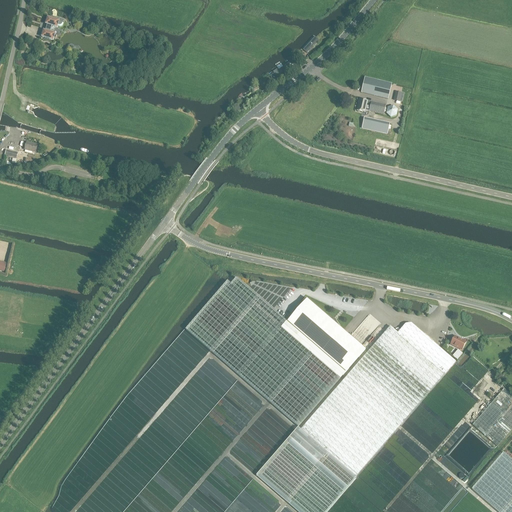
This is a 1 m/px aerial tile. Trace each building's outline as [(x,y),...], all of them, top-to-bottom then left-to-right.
[(48,18),(46,24),(48,25),(46,31),(44,31),(42,37),(53,41),(55,33),(54,33),(54,32),(53,32),(53,31),(53,30),(53,29),(54,29),(54,28),(55,28),(56,28),(57,28),(59,28),(59,26),(60,26),(60,27),(61,27),(62,27),(63,26),(64,25),(64,24),(65,21),(54,17),(53,20),(48,18)] [(83,26),(83,28),(87,29),(89,22),(80,20),(79,24),(83,26)] [(318,45),(316,42),(305,50),(307,54),(318,45)] [(295,65),(292,60),(279,70),(282,75),(295,65)] [(388,99),(391,84),(365,77),(361,93),(388,99)] [(359,100),(357,111),(365,112),(365,110),(369,111),(372,112),(384,115),(386,106),(371,102),(367,102),(367,101),(359,100)] [(393,106),(387,108),(386,114),(391,118),(396,116),(398,110),(393,106)] [(387,134),(389,124),(364,118),(362,129),(387,134)] [(36,153),(38,145),(27,142),(25,150),(36,153)] [(17,158),(18,153),(7,150),(5,155),(17,158)] [(228,281),(186,330),(269,402),(298,427),(365,350),(362,347),(361,346),(350,337),(350,336),(347,334),(343,330),(341,328),(335,319),(325,315),(306,298),(301,305),(301,306),(287,322),(236,278),(231,284),(228,281)] [(390,327),(301,430),(329,454),(356,477),(410,415),(455,362),(430,340),(411,324),(406,324),(398,333),(390,327)] [(461,350),(466,343),(454,337),(450,345),(461,350)] [(452,357),(457,361),(463,354),(458,350),(452,357)] [(252,420),(262,404),(261,402),(256,402),(253,400),(254,397),(250,397),(250,395),(248,395),(248,392),(246,390),(244,386),(240,381),(229,373),(227,375),(225,371),(216,365),(215,411),(218,410),(235,410),(237,414),(236,416),(239,416),(243,418),(243,421),(242,422),(246,425),(244,421),(244,420),(246,422),(246,424),(252,420)] [(497,446),(511,429),(511,395),(504,388),(472,425),(497,446)] [(326,511),(356,477),(298,427),(256,475),(300,511),(326,511)] [(498,511),(511,511),(511,460),(503,452),(471,489),(498,511)] [(439,511),(442,510),(436,505),(437,506),(435,504),(428,503),(426,501),(423,505),(419,502),(419,505),(415,504),(419,507),(418,510),(413,509),(416,511),(439,511)] [(225,502),(220,507),(224,511),(229,506),(225,502)]
